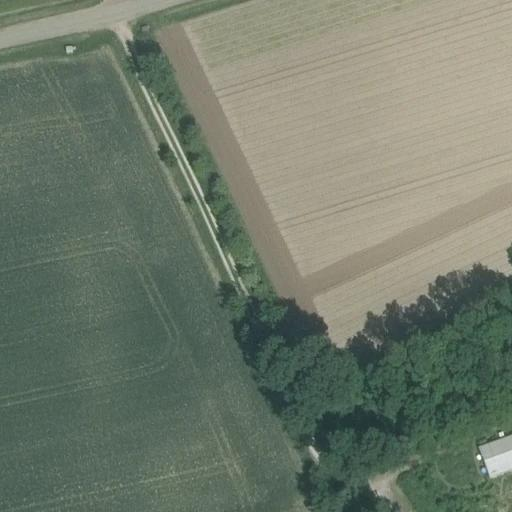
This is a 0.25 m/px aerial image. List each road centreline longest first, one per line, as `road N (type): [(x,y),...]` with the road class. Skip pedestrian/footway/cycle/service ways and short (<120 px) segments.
road 1 (track): [(331,476),(116,12)]
road 2 (unclassified): [(0,36),(156,0)]
